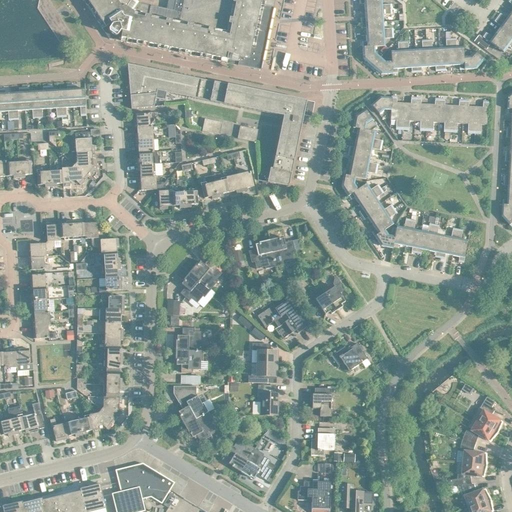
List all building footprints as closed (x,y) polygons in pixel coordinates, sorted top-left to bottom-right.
[(86,0),(110,36),(196,53),(262,67),(276,4),(265,1),(265,0),(224,0),(222,16),(215,14),(204,12),(202,23),(181,19),(184,0),(169,0),(168,6),(139,0),(86,0)] [(184,0),(181,19),(202,23),(204,12),(215,14),(222,16),(224,0),(265,0),(265,1),(276,4),(276,0),(184,0)] [(362,15),(362,20),(385,19),(384,12),(393,11),(393,6),(366,8),(367,15),(362,15)] [(501,10),(498,14),(511,24),(511,9),(508,15),(501,10)] [(502,23),(498,29),(511,39),(511,24),(498,14),(495,18),(502,23)] [(367,25),(368,32),(395,30),(394,25),(385,26),(385,19),(362,20),(362,25),(367,25)] [(511,39),(498,29),(494,35),(487,29),(483,34),(505,50),(510,44),(511,45),(511,39)] [(363,39),(364,44),(376,43),(376,44),(386,43),(386,36),(395,35),(395,30),(368,32),(368,39),(363,39)] [(480,33),(476,39),(479,41),(480,40),(488,46),(491,41),(480,33)] [(457,35),(452,36),(454,63),(461,62),(461,67),(466,67),(465,54),(466,54),(465,44),(457,44),(457,35)] [(448,45),(441,45),(442,68),(447,68),(447,63),(454,63),(452,36),(447,36),(448,45)] [(424,46),(417,47),(418,70),(423,69),(423,65),(430,64),(428,37),(423,37),(424,46)] [(433,37),(428,37),(430,64),(437,64),(437,69),(442,68),(441,45),(434,46),(433,37)] [(409,38),(404,39),(406,66),(413,65),(413,70),(418,70),(417,47),(410,47),(409,38)] [(392,48),(393,59),(394,71),(399,71),(399,66),(406,66),(404,39),(399,39),(400,48),(392,48)] [(364,56),(373,64),(382,54),(377,50),(376,44),(376,43),(364,44),(364,56)] [(472,54),(466,54),(465,54),(466,67),(478,66),(486,57),(477,49),(472,54)] [(382,54),(373,64),(382,72),(394,71),(393,59),(387,59),(382,54)] [(285,113),(282,126),(274,166),(272,165),(269,179),(287,183),(288,183),(289,183),(290,183),(290,182),(291,182),(291,181),(305,112),(301,111),(304,97),(129,61),(133,106),(155,104),(157,95),(167,97),(168,89),(285,113)] [(78,81),(73,82),(74,104),(82,104),(82,113),(87,113),(86,86),(78,86),(78,81)] [(68,87),(61,87),(63,114),(68,114),(67,105),(74,104),(73,82),(68,82),(68,87)] [(44,88),(37,89),(39,116),(44,115),(43,106),(50,106),(49,83),(44,83),(44,88)] [(54,83),(49,83),(50,106),(58,105),(58,114),(63,114),(61,87),(54,88),(54,83)] [(30,84),(25,85),(27,107),(34,107),(34,116),(39,116),(37,89),(30,89),(30,84)] [(20,90),(13,90),(15,117),(20,117),(19,108),(27,107),(25,85),(20,85),(20,90)] [(6,86),(1,86),(3,109),(9,108),(10,117),(15,117),(13,90),(6,91),(6,86)] [(397,127),(404,127),(405,100),(398,100),(398,94),(393,93),(393,95),(393,107),(392,107),(392,117),(398,118),(397,127)] [(386,107),(392,107),(393,107),(393,95),(381,94),(372,102),(381,111),(386,107)] [(411,118),(416,119),(417,95),(413,94),(412,100),(405,100),(404,127),(410,127),(411,118)] [(421,128),(428,128),(429,101),(422,101),(422,95),(417,95),(416,119),(422,119),(421,128)] [(435,120),(440,120),(441,96),(437,96),(436,102),(429,101),(428,128),(434,129),(435,120)] [(445,129),(452,130),(453,103),(446,102),(446,96),(441,96),(440,120),(446,120),(445,129)] [(459,121),(464,121),(465,97),(460,97),(460,103),(453,103),(452,130),(458,130),(459,121)] [(469,131),(476,131),(477,104),(470,103),(470,97),(465,97),(464,121),(470,121),(469,131)] [(477,104),(476,131),(482,131),(483,122),(489,122),(490,98),(484,98),(484,104),(477,104)] [(357,113),(354,125),(367,127),(368,121),(374,117),(367,106),(357,113)] [(136,125),(139,125),(138,124),(151,123),(151,115),(158,114),(157,109),(150,110),(150,111),(135,112),(136,125)] [(203,128),(221,132),(224,120),(206,116),(203,128)] [(137,131),(137,137),(155,136),(154,123),(151,123),(138,124),(139,125),(139,131),(137,131)] [(239,136),(257,139),(259,127),(241,123),(239,136)] [(358,130),(357,137),(383,143),(384,138),(375,136),(377,129),(367,127),(354,125),(353,130),(358,130)] [(76,131),(78,150),(95,148),(95,143),(93,143),(92,130),(76,131)] [(140,143),(140,150),(153,149),(155,149),(155,136),(137,137),(137,143),(140,143)] [(351,143),(350,148),(372,153),(373,146),(382,148),(383,143),(357,137),(355,144),(351,143)] [(78,159),(76,162),(89,174),(97,166),(91,161),(91,155),(96,155),(95,148),(78,150),(78,159)] [(353,154),(352,161),(378,166),(379,162),(371,160),(372,153),(350,148),(349,153),(353,154)] [(138,157),(138,162),(156,161),(156,153),(153,153),(153,149),(140,150),(140,156),(138,157)] [(27,159),(20,160),(21,175),(26,175),(26,172),(33,172),(32,156),(27,157),(27,159)] [(12,158),(7,158),(8,173),(15,173),(15,175),(21,175),(20,160),(12,160),(12,158)] [(141,168),(142,175),(155,174),(154,170),(157,169),(156,161),(138,162),(139,168),(141,168)] [(346,167),(345,172),(357,174),(357,175),(367,177),(369,169),(377,171),(378,166),(352,161),(351,168),(346,167)] [(73,165),(63,165),(64,181),(64,183),(71,183),(71,178),(77,178),(82,182),(89,174),(76,162),(73,165)] [(59,168),(51,169),(52,184),(58,184),(58,181),(64,181),(63,165),(58,166),(59,168)] [(52,184),(51,169),(44,169),(43,167),(38,167),(39,183),(46,182),(46,185),(52,184)] [(252,169),(239,172),(243,189),(249,188),(248,185),(255,184),(252,169)] [(239,172),(227,175),(231,190),(237,188),(238,190),(243,189),(239,172)] [(342,184),(349,194),(360,186),(359,186),(356,181),(357,175),(357,174),(345,172),(342,184)] [(158,186),(160,186),(165,181),(164,179),(157,180),(157,173),(155,174),(142,175),(142,180),(139,180),(140,188),(158,187),(158,186)] [(222,178),(215,180),(219,195),(224,194),(224,191),(231,190),(227,175),(222,176),(222,178)] [(219,195),(215,180),(208,182),(207,179),(202,181),(206,196),(213,194),(213,196),(219,195)] [(356,195),(360,201),(382,186),(379,182),(372,187),(368,180),(359,186),(360,186),(349,194),(352,198),(356,195)] [(165,181),(160,186),(160,188),(161,206),(169,206),(169,204),(174,203),(173,188),(167,188),(166,182),(165,181)] [(193,189),(186,189),(187,205),(192,204),(192,202),(199,202),(198,186),(193,186),(193,189)] [(360,209),(362,214),(381,201),(377,195),(385,190),(382,186),(360,201),(364,207),(360,209)] [(178,187),(173,188),(174,203),(181,203),(181,205),(187,205),(186,189),(178,190),(178,187)] [(369,215),(373,221),(395,206),(393,202),(385,207),(381,201),(362,214),(365,218),(369,215)] [(373,229),(376,234),(386,227),(395,221),(391,215),(398,210),(395,206),(373,221),(377,227),(373,229)] [(62,238),(61,235),(60,222),(59,210),(53,211),(54,220),(47,221),(48,238),(49,238),(49,241),(55,246),(56,245),(55,238),(62,238)] [(400,242),(407,243),(412,217),(407,216),(405,225),(398,223),(396,233),(394,246),(399,247),(400,242)] [(93,242),(94,243),(99,237),(99,235),(98,217),(91,218),(91,220),(86,221),(86,234),(86,236),(93,236),(93,242)] [(413,250),(417,251),(422,228),(415,227),(417,218),(412,217),(407,243),(414,245),(413,250)] [(66,237),(74,237),(73,219),(67,219),(67,222),(60,222),(61,235),(66,235),(66,237)] [(82,234),(86,234),(86,221),(79,221),(79,219),(73,219),(74,237),(82,236),(82,234)] [(423,247),(430,248),(435,222),(431,221),(429,229),(422,228),(417,251),(422,251),(423,247)] [(436,254),(441,255),(445,233),(439,231),(440,223),(435,222),(430,248),(437,250),(436,254)] [(447,251),(454,253),(459,226),(454,225),(452,234),(445,233),(441,255),(446,256),(447,251)] [(459,226),(454,253),(461,254),(460,259),(465,260),(470,238),(462,236),(464,227),(459,226)] [(382,243),(394,246),(396,233),(390,232),(386,227),(376,234),(382,243)] [(281,234),(270,237),(277,264),(287,261),(286,259),(295,257),(293,250),(296,249),(296,248),(294,238),(286,239),(285,235),(281,236),(281,234)] [(102,250),(105,250),(118,249),(117,244),(120,244),(119,236),(102,237),(99,237),(94,243),(95,244),(102,244),(102,250)] [(301,236),(294,238),(296,248),(304,246),(301,236)] [(277,264),(270,237),(260,240),(260,241),(256,242),(257,246),(250,248),(253,260),(256,259),(257,266),(266,264),(266,266),(277,264)] [(54,247),(55,246),(49,241),(47,241),(47,240),(29,242),(29,249),(32,249),(32,254),(45,254),(47,254),(47,247),(54,247)] [(218,242),(221,251),(228,249),(226,241),(218,242)] [(243,248),(234,250),(238,264),(246,262),(243,248)] [(103,254),(103,263),(121,261),(121,256),(118,256),(118,249),(105,250),(105,254),(103,254)] [(46,262),(45,254),(32,254),(29,254),(30,267),(46,266),(46,268),(53,267),(52,262),(46,262)] [(198,261),(191,269),(212,287),(219,278),(218,277),(223,270),(217,266),(219,263),(210,256),(205,262),(201,259),(199,262),(198,261)] [(106,271),(106,275),(119,274),(119,267),(121,267),(121,261),(103,263),(104,271),(106,271)] [(212,287),(191,269),(184,277),(185,278),(183,281),(187,284),(182,290),(191,298),(193,295),(198,300),(204,293),(206,295),(212,287)] [(31,286),(34,285),(47,284),(46,276),(53,275),(53,270),(46,270),(46,271),(31,272),(31,286)] [(119,274),(106,275),(107,284),(100,284),(100,289),(107,289),(107,288),(122,287),(122,274),(119,274)] [(336,284),(326,290),(338,308),(344,304),(342,301),(347,299),(341,290),(346,287),(338,274),(335,276),(334,282),(336,284)] [(32,292),(32,298),(50,297),(50,289),(47,289),(47,284),(34,285),(34,292),(32,292)] [(338,308),(326,290),(317,296),(315,294),(310,293),(307,295),(315,307),(321,304),(326,312),(331,309),(332,311),(338,308)] [(109,298),(109,306),(125,307),(125,294),(110,293),(110,292),(103,292),(103,297),(109,298)] [(259,313),(266,325),(276,319),(279,324),(276,326),(280,333),(281,332),(284,336),(297,328),(299,331),(312,322),(293,294),(277,305),(275,302),(259,313)] [(35,303),(35,310),(48,309),(48,305),(51,305),(50,297),(32,298),(33,304),(35,303)] [(244,305),(249,309),(254,301),(248,298),(244,305)] [(100,319),(106,319),(122,319),(122,312),(125,312),(125,307),(109,306),(101,306),(100,319)] [(33,317),(34,323),(49,322),(52,322),(51,309),(48,309),(35,310),(36,317),(33,317)] [(172,313),(171,323),(180,323),(180,313),(172,313)] [(243,313),(239,317),(244,322),(247,319),(248,317),(243,313)] [(106,319),(106,331),(124,332),(124,326),(122,326),(122,319),(106,319)] [(49,322),(34,323),(35,336),(50,335),(50,336),(57,336),(57,330),(50,331),(49,322)] [(177,337),(177,347),(204,348),(204,337),(202,337),(203,329),(195,328),(195,325),(183,325),(183,333),(178,333),(178,337),(177,337)] [(256,325),(252,330),(262,338),(266,333),(256,325)] [(106,344),(108,344),(121,344),(122,337),(124,338),(124,332),(106,331),(106,344)] [(259,348),(259,360),(259,361),(278,361),(279,348),(268,348),(268,341),(254,341),(254,348),(259,348)] [(333,353),(339,363),(344,360),(350,368),(368,356),(369,357),(358,341),(348,347),(345,343),(345,344),(332,353),(332,354),(333,353)] [(106,348),(106,356),(124,357),(124,351),(121,351),(121,344),(108,344),(108,348),(106,348)] [(30,346),(17,347),(18,362),(18,364),(19,368),(34,367),(34,360),(31,361),(30,346)] [(12,349),(5,350),(5,363),(5,365),(18,364),(18,362),(17,347),(11,347),(12,349)] [(204,348),(177,347),(176,358),(178,358),(177,362),(182,362),(182,370),(194,370),(194,367),(202,367),(202,359),(204,359),(204,348)] [(108,365),(108,369),(121,369),(121,363),(123,363),(124,357),(106,356),(105,365),(108,365)] [(259,361),(259,360),(253,360),(253,373),(250,373),(250,380),(267,380),(267,374),(278,374),(278,361),(259,361)] [(105,374),(105,382),(123,382),(123,376),(121,376),(121,369),(108,369),(108,374),(105,374)] [(33,374),(26,375),(26,383),(34,383),(33,374)] [(107,390),(107,394),(120,395),(120,394),(120,388),(123,388),(123,382),(105,382),(105,390),(107,390)] [(262,412),(279,413),(280,391),(265,390),(265,382),(259,382),(259,398),(260,399),(262,399),(262,412)] [(180,413),(185,422),(210,409),(204,400),(203,401),(197,391),(197,384),(175,383),(175,391),(180,400),(184,406),(179,409),(181,412),(180,413)] [(313,405),(321,406),(321,414),(332,414),(333,386),(316,385),(316,392),(314,391),(313,405)] [(104,404),(102,407),(116,418),(123,410),(118,405),(118,401),(122,402),(123,394),(120,394),(120,395),(107,394),(105,394),(104,399),(104,404)] [(475,415),(500,430),(505,419),(494,412),(497,407),(494,405),(497,400),(488,395),(485,400),(482,405),(481,405),(475,415)] [(26,427),(27,429),(46,425),(40,400),(34,401),(36,411),(24,414),(23,414),(26,427)] [(9,406),(10,413),(15,432),(20,431),(20,429),(26,427),(23,414),(24,414),(23,412),(21,403),(9,406)] [(100,410),(90,412),(94,427),(93,427),(94,430),(101,428),(100,423),(103,423),(109,427),(116,418),(102,407),(100,410)] [(210,409),(185,422),(191,432),(192,431),(193,435),(198,432),(202,439),(212,433),(210,431),(217,427),(213,419),(215,418),(210,409)] [(249,412),(243,409),(239,416),(245,419),(249,412)] [(86,416),(79,417),(82,433),(88,431),(87,429),(93,427),(94,427),(90,412),(85,413),(86,416)] [(3,417),(0,417),(0,424),(2,433),(9,431),(9,434),(15,432),(10,413),(2,415),(3,417)] [(465,436),(478,441),(480,434),(481,432),(492,439),(500,430),(475,415),(469,425),(470,425),(467,430),(465,436)] [(66,420),(58,422),(56,416),(51,417),(53,424),(54,424),(57,439),(70,435),(70,433),(69,433),(66,420)] [(65,418),(66,420),(69,433),(70,433),(76,432),(77,434),(82,433),(79,417),(71,419),(71,417),(65,418)] [(312,453),(325,453),(325,447),(335,447),(336,426),(319,426),(319,437),(312,437),(312,453)] [(467,449),(466,460),(489,463),(488,451),(475,449),(475,447),(478,441),(465,436),(463,443),(462,449),(467,449)] [(233,464),(242,469),(256,446),(247,440),(246,442),(238,437),(235,444),(232,442),(226,452),(232,456),(230,461),(233,463),(233,464)] [(256,446),(242,469),(251,475),(251,474),(255,476),(257,472),(268,478),(274,468),(268,464),(271,458),(264,453),(265,451),(256,446)] [(335,450),(335,458),(343,458),(343,450),(335,450)] [(345,451),(345,460),(356,460),(356,452),(345,451)] [(459,477),(460,483),(473,482),(472,475),(473,473),(486,474),(489,463),(466,460),(464,471),(460,471),(459,477)] [(122,489),(113,491),(118,511),(130,511),(146,508),(143,496),(152,494),(163,501),(176,480),(144,461),(117,468),(122,489)] [(321,461),(320,470),(331,470),(331,461),(321,461)] [(313,509),(330,510),(331,480),(305,479),(305,484),(301,484),(301,489),(299,488),(298,497),(308,498),(309,494),(313,495),(313,509)] [(82,488),(87,511),(108,511),(101,481),(81,486),(81,488),(82,488)] [(471,504),(493,497),(487,486),(478,489),(475,481),(473,482),(460,483),(460,490),(462,496),(467,494),(471,504)] [(340,505),(347,505),(347,510),(364,511),(364,500),(372,501),(373,490),(364,490),(365,489),(354,489),(354,483),(341,482),(340,505)] [(87,511),(82,488),(81,488),(62,493),(67,511),(87,511)] [(67,511),(62,493),(62,492),(43,497),(46,511),(67,511)] [(46,511),(43,497),(43,495),(24,500),(23,500),(26,511),(46,511)] [(471,504),(473,511),(484,511),(495,508),(493,497),(471,504)] [(26,511),(23,500),(24,500),(23,498),(3,503),(5,511),(26,511)]
